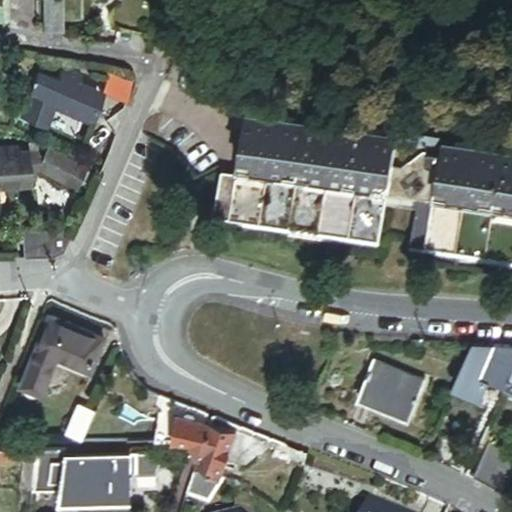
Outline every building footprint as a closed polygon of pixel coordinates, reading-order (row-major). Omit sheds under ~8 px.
[(45,0),(46,29),(67,28),(66,0),(45,0)] [(124,18),(155,25),(162,0),(126,0),(115,12),(115,29),(122,30),(124,18)] [(152,36),(155,25),(124,18),(122,30),(152,36)] [(179,43),(172,42),(170,54),(169,54),(169,61),(178,62),(179,55),(178,55),(179,43)] [(20,119),(35,126),(49,97),(51,94),(55,96),(91,113),(102,88),(83,79),(86,72),(88,67),(66,56),(57,76),(42,73),(20,119)] [(141,77),(117,66),(106,90),(130,101),(141,77)] [(86,72),(83,79),(102,88),(105,81),(86,72)] [(511,154),(255,108),(253,116),(402,143),(435,149),(449,151),(511,162),(511,154)] [(251,220),(383,244),(389,213),(391,203),(396,174),(402,143),(253,116),(242,175),(259,178),(251,220)] [(20,148),(20,144),(0,145),(0,187),(31,186),(29,147),(20,148)] [(433,162),(446,165),(449,151),(435,149),(433,162)] [(87,168),(49,151),(41,170),(78,187),(87,168)] [(511,162),(449,151),(446,165),(443,183),(438,211),(430,253),(511,268),(511,162)] [(423,208),(438,211),(443,183),(446,165),(433,162),(426,161),(409,177),(396,174),(391,203),(423,208)] [(220,215),(251,220),(259,178),(242,175),(228,173),(220,215)] [(389,213),(421,219),(423,208),(391,203),(389,213)] [(416,250),(430,253),(438,211),(423,208),(421,219),(416,250)] [(50,226),(21,228),(22,256),(51,255),(61,250),(68,234),(50,226)] [(140,280),(159,262),(148,258),(136,276),(140,280)] [(57,355),(89,367),(102,337),(50,317),(23,383),(23,388),(24,392),(28,396),(36,397),(40,393),(57,355)] [(482,369),(492,343),(474,342),(455,384),(485,398),(495,375),(482,369)] [(495,375),(508,380),(511,371),(511,344),(492,343),(482,369),(495,375)] [(362,395),(389,407),(404,372),(376,361),(362,395)] [(389,407),(413,417),(428,382),(404,372),(389,407)] [(77,429),(87,434),(99,406),(89,402),(77,429)] [(224,472),(239,427),(195,416),(196,414),(193,410),(189,409),(185,412),(185,413),(179,412),(179,415),(153,408),(153,439),(184,440),(192,441),(199,455),(224,472)] [(465,467),(479,440),(451,427),(438,454),(465,467)] [(478,474),(506,490),(511,475),(511,446),(493,439),(478,474)] [(0,460),(28,459),(39,459),(40,448),(10,447),(0,446),(0,460)] [(36,493),(59,494),(67,457),(68,448),(40,448),(39,459),(36,486),(36,493)] [(188,491),(217,501),(227,473),(224,472),(199,455),(188,491)] [(56,507),(134,507),(134,478),(134,458),(67,457),(59,494),(56,507)] [(134,458),(134,478),(156,478),(163,459),(134,458)] [(26,485),(36,486),(39,459),(28,459),(26,485)] [(402,511),(375,499),(369,511),(402,511)]
